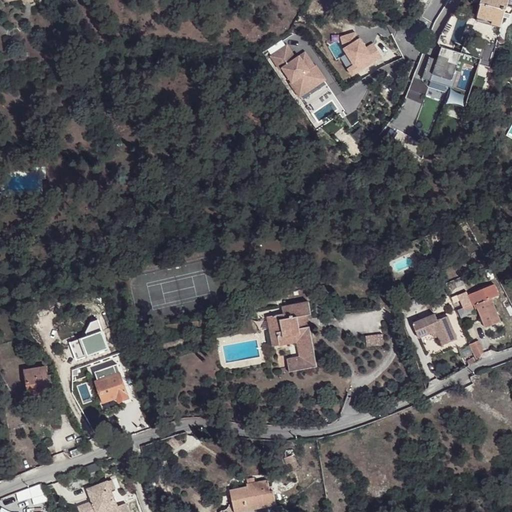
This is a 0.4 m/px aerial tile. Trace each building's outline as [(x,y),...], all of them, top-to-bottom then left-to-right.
[(503,27),(507,12),(508,12),(510,4),(511,0),(484,0),(483,5),(484,5),(480,17),(494,21),(494,24),(503,27)] [(287,46),(270,58),(279,71),(281,69),(291,82),(289,84),(299,97),(325,79),(315,65),(314,66),(308,56),(302,60),(299,57),(296,59),(287,46)] [(446,57),(452,59),(454,51),(449,48),(446,57)] [(463,53),(455,50),(454,51),(452,59),(446,57),(441,56),(440,60),(432,58),(425,79),(455,89),(461,72),(458,71),(463,53)] [(469,98),(452,92),(450,97),(467,103),(469,98)] [(486,327),(501,321),(491,298),(499,295),(494,283),(468,294),(467,292),(452,298),(454,303),(460,300),(463,307),(472,303),(473,306),(476,304),(486,327)] [(278,330),(282,346),(299,342),(302,357),(289,361),(293,373),(320,367),(312,327),(308,328),(306,317),(310,316),(314,315),(311,302),(285,307),(285,314),(270,317),(272,331),(278,330)] [(437,320),(436,317),(435,315),(412,325),(414,327),(418,338),(437,330),(446,352),(460,346),(447,316),(437,320)] [(503,327),(501,321),(486,327),(488,333),(503,327)] [(276,347),(282,346),(278,330),(272,331),(276,347)] [(385,331),(368,333),(370,345),(387,343),(385,331)] [(471,345),(478,362),(487,358),(479,341),(471,345)] [(114,365),(95,373),(99,382),(97,382),(104,402),(118,397),(119,402),(129,398),(127,394),(120,374),(118,374),(114,365)] [(50,393),(47,379),(45,367),(26,371),(29,383),(30,393),(41,391),(42,395),(50,393)] [(253,481),(245,483),(245,485),(228,489),(232,511),(235,511),(273,504),(271,489),(267,490),(265,479),(253,481)] [(112,480),(87,487),(91,500),(76,504),(78,511),(99,511),(103,511),(126,511),(124,504),(115,507),(114,504),(112,504),(110,500),(113,499),(110,490),(114,489),(112,480)]
